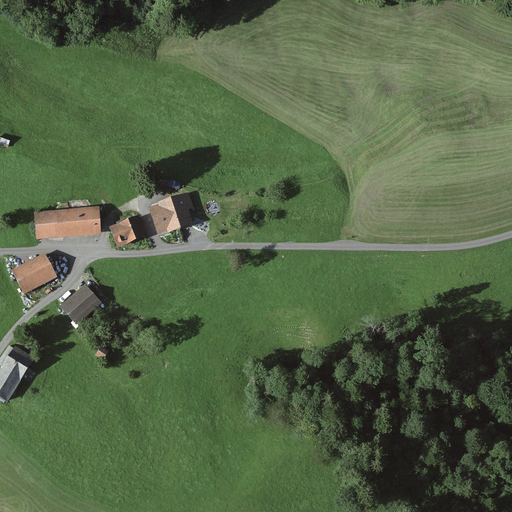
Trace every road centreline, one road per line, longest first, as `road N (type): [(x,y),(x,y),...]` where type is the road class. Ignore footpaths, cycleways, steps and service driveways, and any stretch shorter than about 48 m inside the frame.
road 1 (unclassified): [(83,254),(457,247),(511,234)]
road 2 (unclassified): [(0,352),(30,314),(69,285),(83,254)]
